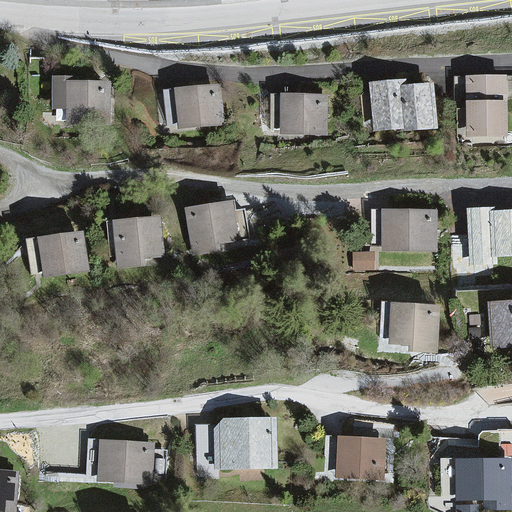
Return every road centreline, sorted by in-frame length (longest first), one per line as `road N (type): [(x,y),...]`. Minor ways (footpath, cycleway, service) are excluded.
road 1 (residential): [(0,429),(272,393),(458,422),(511,412)]
road 2 (residential): [(32,15),(39,45),(231,80),(511,63)]
road 3 (residential): [(18,175),(229,197),(511,188)]
road 4 (tertiary): [(90,19),(354,0)]
